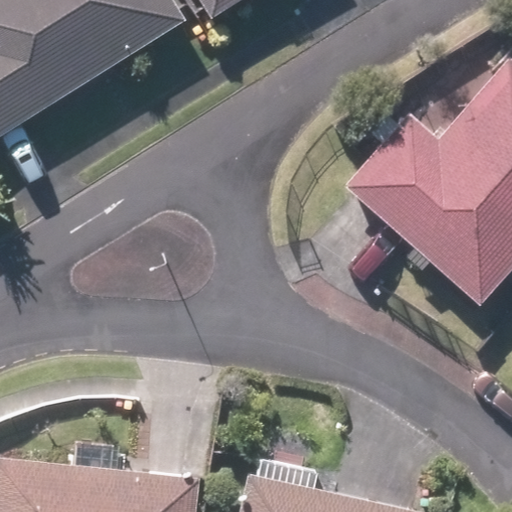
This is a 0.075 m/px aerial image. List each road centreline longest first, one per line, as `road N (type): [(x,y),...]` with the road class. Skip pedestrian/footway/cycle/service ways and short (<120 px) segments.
road 1 (residential): [(9,280),(35,316),(291,344)]
road 2 (residential): [(443,0),(200,155)]
road 3 (residential): [(291,344),(417,385),(511,480)]
road 4 (residential): [(200,155),(9,280)]
road 5 (residential): [(200,155),(237,206),(248,275),(291,344)]
